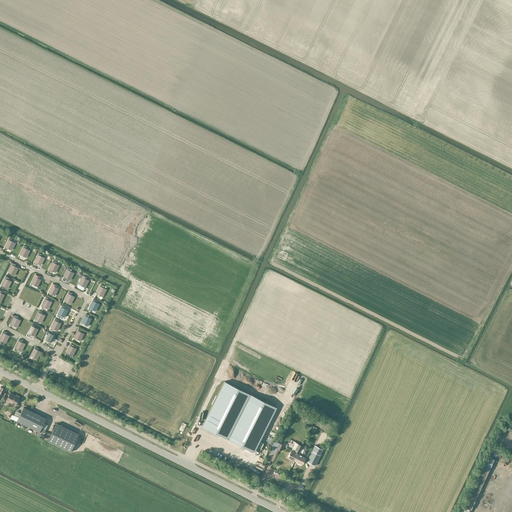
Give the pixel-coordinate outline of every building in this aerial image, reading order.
[(9,238),(8,239),(4,247),(11,250),(15,243),(11,241),(11,239),(9,238)] [(24,245),(23,247),(19,254),(26,258),(30,250),(26,248),(26,246),(24,245)] [(39,253),(38,254),(34,262),(41,265),(45,258),(41,256),(42,254),(39,253)] [(53,260),(52,262),(49,269),(56,273),(59,265),(55,263),(56,261),(53,260)] [(14,275),(18,268),(15,266),(16,265),(12,263),(11,264),(7,272),(14,275)] [(70,280),(74,273),(70,271),(71,269),(68,268),(67,269),(63,276),(70,280)] [(35,274),(34,276),(30,284),(37,287),(41,280),(37,277),(38,276),(35,274)] [(83,275),(82,277),(78,284),(85,288),(89,280),(84,278),(85,276),(83,275)] [(8,289),(11,281),(8,280),(9,278),(5,276),(5,278),(4,278),(1,285),(8,289)] [(52,285),(48,292),(55,296),(59,288),(54,286),(55,285),(53,283),(52,285)] [(103,285),(101,284),(100,286),(96,293),(103,297),(107,289),(102,287),(103,285)] [(71,304),(75,297),(71,295),(72,293),(69,292),(68,293),(64,301),(71,304)] [(48,309),(52,302),(47,300),(48,298),(46,297),(45,298),(41,306),(48,309)] [(93,299),(92,300),(88,308),(95,311),(99,304),(96,302),(97,300),(93,299)] [(62,305),(61,307),(61,306),(57,314),(64,318),(68,310),(64,308),(65,307),(62,305)] [(39,310),(38,312),(34,319),(41,323),(45,315),(42,313),(42,312),(39,310)] [(86,314),(85,315),(81,322),(88,326),(92,319),(87,316),(88,315),(86,314)] [(17,328),(21,320),(16,318),(17,316),(14,315),(14,317),(13,316),(10,324),(17,328)] [(55,318),(54,320),(50,327),(58,331),(61,323),(58,322),(59,320),(55,318)] [(32,324),(31,325),(27,333),(34,337),(38,329),(34,327),(34,325),(32,324)] [(80,341),(84,334),(80,331),(81,330),(78,328),(77,330),(73,337),(80,341)] [(3,331),(0,336),(0,340),(5,343),(9,336),(6,334),(7,332),(3,331)] [(46,334),(47,335),(45,339),(51,343),(55,335),(49,332),(47,332),(46,334)] [(18,340),(14,348),(21,351),(25,344),(21,342),(21,340),(19,339),(18,340)] [(70,345),(66,353),(73,356),(76,349),(72,346),(73,345),(70,343),(69,345),(70,345)] [(34,348),(30,356),(37,359),(41,352),(38,350),(38,349),(35,347),(34,348)] [(276,407),(225,381),(202,426),(254,452),(276,407)] [(10,393),(6,401),(12,404),(12,403),(15,405),(20,397),(16,395),(16,396),(10,393)] [(19,418),(17,421),(40,432),(40,431),(42,428),(46,418),(24,407),(19,418)] [(79,435),(56,423),(47,441),(70,453),(79,435)] [(301,448),(302,446),(298,444),(295,443),(291,450),(288,457),(295,461),(301,448)] [(295,461),(302,464),(305,457),(305,450),(304,449),(306,445),(303,444),(302,446),(301,448),(295,461)] [(315,445),(307,461),(315,465),(323,449),(315,445)] [(272,446),(269,452),(272,453),(273,451),(274,452),(273,454),(277,455),(279,450),(276,448),(274,448),(274,447),(272,446)]
